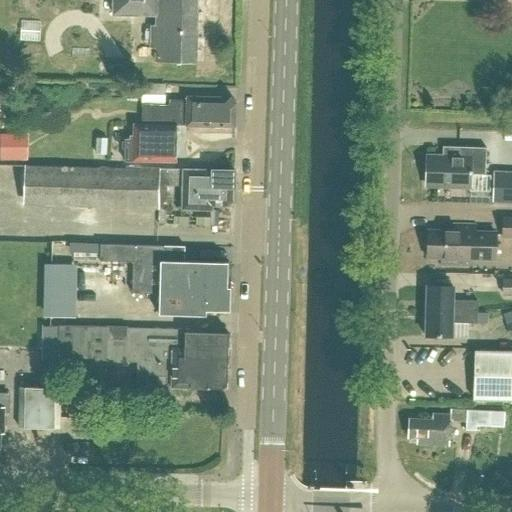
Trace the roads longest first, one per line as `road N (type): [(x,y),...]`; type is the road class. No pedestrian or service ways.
road 1 (unclassified): [(384,504),(396,0)]
road 2 (secondary): [(269,498),(277,228)]
road 3 (unclassified): [(0,491),(269,498)]
road 4 (secondary): [(277,228),(283,0)]
road 5 (residential): [(252,227),(259,0)]
road 6 (residential): [(247,431),(252,227)]
road 7 (unclassified): [(511,510),(384,504)]
